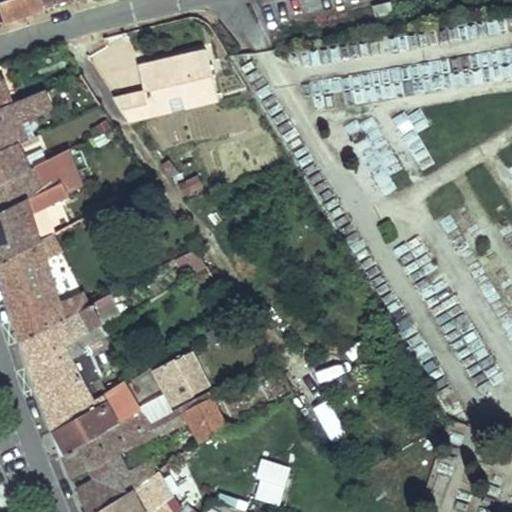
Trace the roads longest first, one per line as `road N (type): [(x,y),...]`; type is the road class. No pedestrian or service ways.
road 1 (tertiary): [(0,46),(174,0)]
road 2 (tertiary): [(60,511),(0,350)]
